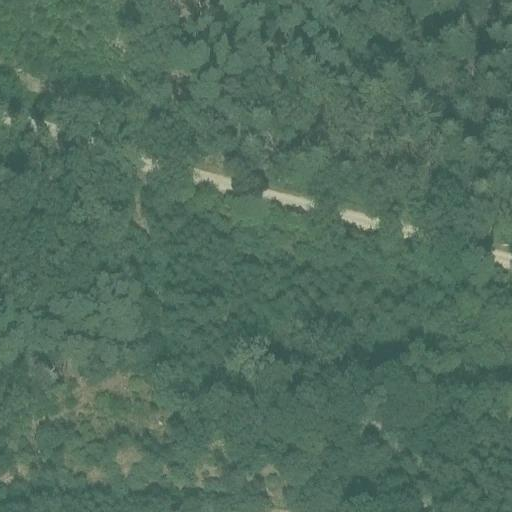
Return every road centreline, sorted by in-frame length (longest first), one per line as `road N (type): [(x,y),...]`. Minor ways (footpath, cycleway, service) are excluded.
road 1 (track): [(511,271),(344,210),(123,145)]
road 2 (track): [(123,145),(0,104)]
road 3 (track): [(0,185),(123,145)]
